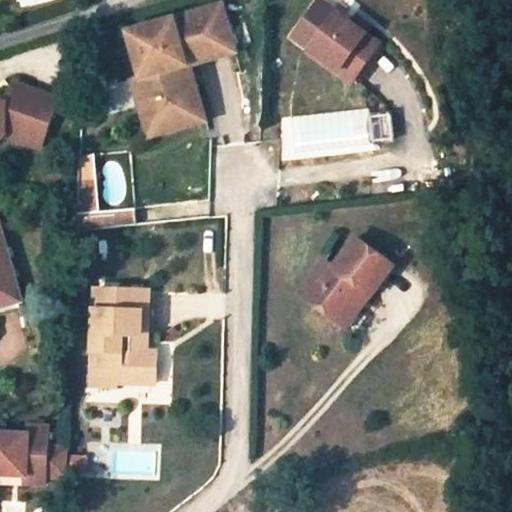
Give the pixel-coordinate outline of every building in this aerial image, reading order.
[(378,44),(319,0),(316,0),(297,27),(314,40),(308,48),(351,80),(378,44)] [(127,33),(140,78),(153,74),(159,96),(146,100),(152,121),(191,110),(178,68),(184,58),(231,44),(220,6),(127,33)] [(130,81),(144,129),(201,112),(189,67),(234,54),(231,44),(184,58),(178,68),(191,110),(152,121),(146,100),(159,96),(153,74),(140,78),(130,81)] [(59,91),(12,81),(4,101),(4,108),(0,108),(0,139),(7,140),(11,135),(48,143),(59,91)] [(77,218),(76,234),(134,228),(132,212),(77,218)] [(0,304),(19,299),(0,229),(0,304)] [(396,265),(358,236),(336,267),(333,264),(309,298),(342,322),(358,300),(357,295),(363,288),(372,294),(374,296),(396,265)] [(326,259),(302,293),(309,298),(333,264),(326,259)] [(358,300),(342,322),(348,327),(372,294),(363,288),(357,295),(358,300)] [(142,293),(95,292),(93,378),(115,379),(115,385),(156,386),(156,354),(140,354),(131,354),(132,337),(141,337),(142,293)] [(151,293),(142,293),(141,337),(151,337),(151,293)] [(141,337),(132,337),(131,354),(140,354),(141,337)] [(115,379),(93,378),(92,389),(115,390),(115,385),(115,379)] [(0,478),(26,479),(26,471),(45,471),(44,480),(65,481),(67,452),(47,451),(48,431),(27,430),(26,438),(4,437),(0,437),(0,478)] [(26,471),(26,479),(25,487),(44,488),(44,480),(45,471),(26,471)]
